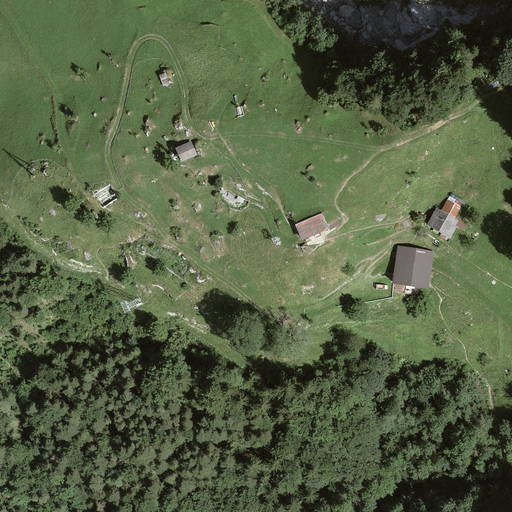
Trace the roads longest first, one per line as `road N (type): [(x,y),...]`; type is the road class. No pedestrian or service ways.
road 1 (track): [(382,149),(206,137),(188,114),(167,44),(145,35),(130,59),(107,157),(124,194),(171,242)]
road 2 (track): [(147,232),(95,208),(68,148),(57,91),(0,0)]
road 3 (track): [(0,207),(40,252),(96,275),(142,317),(186,325),(235,353)]
